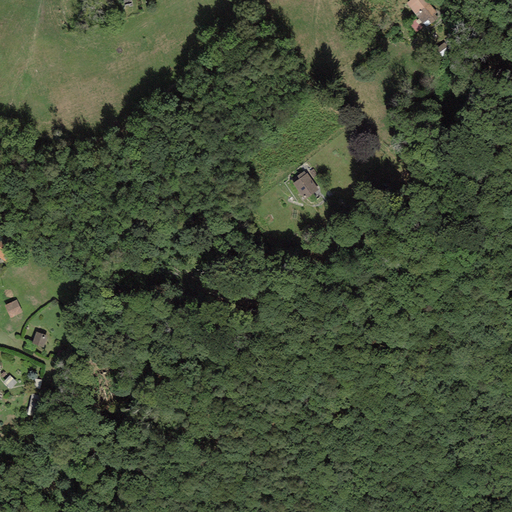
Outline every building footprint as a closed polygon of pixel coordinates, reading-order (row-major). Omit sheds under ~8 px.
[(428,0),(413,0),(406,6),(417,19),(409,25),(419,38),(443,19),(428,0)] [(304,172),(297,178),(299,180),(292,185),(304,201),(318,191),(304,172)] [(14,256),(0,246),(0,259),(7,265),(14,256)] [(17,301),(4,307),(11,319),(23,313),(17,301)] [(46,337),(36,334),(32,345),(43,349),(46,337)]
